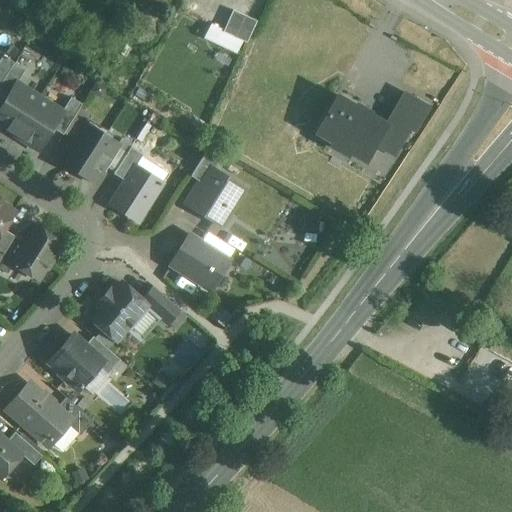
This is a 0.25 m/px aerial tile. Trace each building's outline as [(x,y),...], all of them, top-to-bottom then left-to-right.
[(245,43),(255,20),(233,11),(223,34),(245,43)] [(0,126),(15,136),(40,98),(17,83),(0,109),(0,126)] [(418,133),(433,107),(406,91),(387,123),(391,125),(378,147),(397,157),(413,130),(418,133)] [(387,123),(373,115),(373,113),(360,106),(359,107),(342,97),(321,132),(329,137),(338,142),(336,144),(352,153),(353,151),(370,160),(378,147),(391,125),(387,123)] [(15,136),(38,151),(63,112),(40,98),(15,136)] [(259,118),(278,129),(289,110),(270,99),(259,118)] [(79,110),(66,132),(74,136),(86,114),(79,110)] [(59,163),(76,174),(98,139),(81,129),(59,163)] [(76,174),(93,184),(115,150),(98,139),(76,174)] [(136,222),(161,184),(136,168),(111,206),(136,222)] [(186,206),(216,226),(241,188),(210,168),(186,206)] [(20,208),(0,195),(0,240),(8,227),(20,208)] [(28,238),(16,259),(48,277),(71,239),(38,220),(28,238)] [(8,227),(0,240),(0,264),(9,270),(16,259),(28,238),(8,227)] [(229,260),(190,235),(171,265),(209,291),(229,260)] [(126,276),(108,296),(136,321),(154,301),(144,292),(126,276)] [(155,281),(144,292),(154,301),(175,320),(186,308),(155,281)] [(120,339),(136,321),(108,296),(92,314),(120,339)] [(397,324),(420,334),(427,317),(404,308),(397,324)] [(497,326),(487,352),(497,356),(507,330),(497,326)] [(77,329),(49,359),(82,388),(104,364),(110,358),(91,341),(77,329)] [(96,335),(91,341),(110,358),(104,364),(111,370),(122,358),(96,335)] [(7,405),(51,444),(75,417),(60,404),(31,378),(7,405)] [(68,396),(60,404),(75,417),(87,428),(95,420),(68,396)] [(0,474),(4,478),(28,452),(12,438),(0,427),(0,474)] [(19,430),(12,438),(28,452),(40,462),(47,455),(19,430)] [(2,511),(8,506),(0,498),(0,511),(2,511)]
